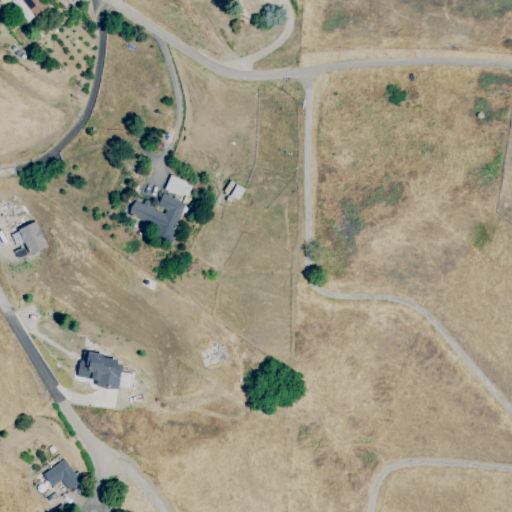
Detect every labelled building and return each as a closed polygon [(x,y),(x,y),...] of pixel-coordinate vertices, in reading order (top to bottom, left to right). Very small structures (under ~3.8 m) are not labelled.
[(10,0),(27,23),(51,6),(47,0),(10,0)] [(164,189),(186,198),(191,184),(169,175),(164,189)] [(186,204),(162,194),(156,208),(134,199),(127,215),(157,228),(153,237),(169,244),(186,204)] [(14,246),(24,243),(28,254),(45,248),(37,223),(9,232),(14,246)] [(135,374),(120,372),(122,360),(83,354),(79,377),(97,380),(96,385),(133,391),(135,374)] [(61,480),(67,490),(79,483),(65,459),(42,473),(50,487),(61,480)]
